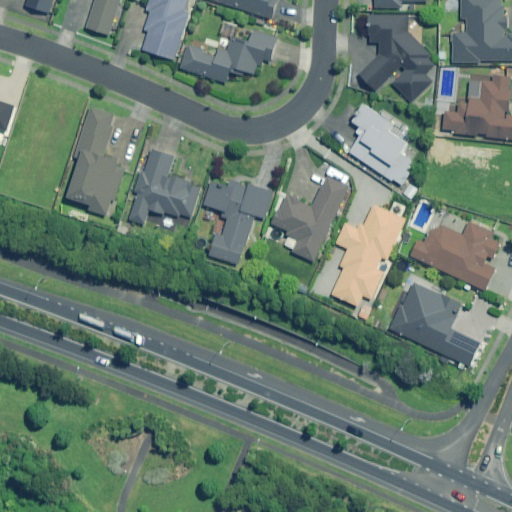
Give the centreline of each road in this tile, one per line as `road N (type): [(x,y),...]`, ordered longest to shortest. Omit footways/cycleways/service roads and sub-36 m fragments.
road 1 (primary): [(0,286),(446,465)]
road 2 (primary): [(441,500),(0,325)]
road 3 (residential): [(326,0),(321,70),(307,98),(286,119),(248,129),(225,128),(0,37)]
road 4 (tertiary): [(446,465),(511,354)]
